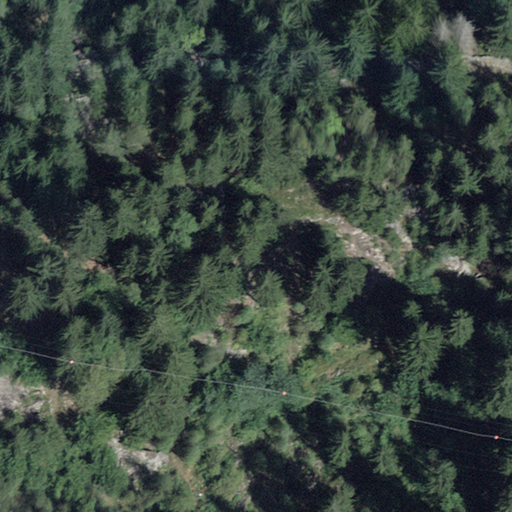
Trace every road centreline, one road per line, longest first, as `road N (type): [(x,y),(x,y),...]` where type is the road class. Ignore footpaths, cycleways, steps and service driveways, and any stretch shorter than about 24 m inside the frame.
road 1 (motorway): [(0,328),(230,332),(511,364)]
road 2 (motorway): [(511,285),(256,258),(0,249)]
